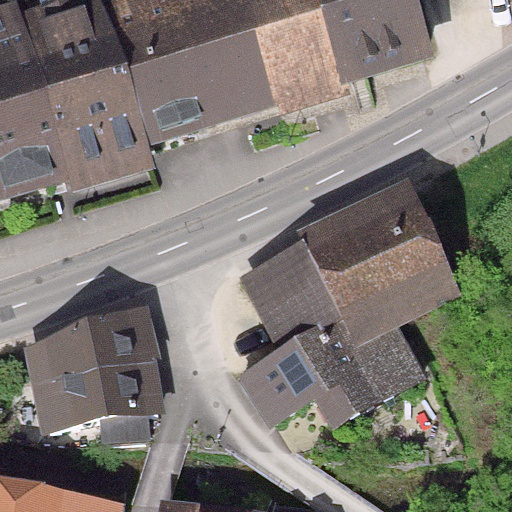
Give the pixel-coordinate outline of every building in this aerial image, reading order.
[(74,191),(156,164),(149,145),(103,2),(102,0),(62,0),(21,13),(16,0),(14,0),(0,4),(0,198),(69,179),(74,191)] [(149,145),(274,106),(241,0),(110,0),(103,2),(149,145)] [(355,94),(351,81),(434,56),(416,0),(241,0),(274,106),(278,117),(355,94)] [(409,176),(297,230),(302,239),(344,319),(357,346),(398,326),(463,294),(409,176)] [(302,239),(241,276),(276,348),(318,324),(323,331),(344,319),(302,239)] [(24,347),(42,433),(101,424),(101,443),(152,440),(149,416),(166,413),(157,359),(161,358),(148,305),(24,347)] [(276,348),(237,377),(270,430),(315,399),(333,430),(427,379),(398,326),(357,346),(344,319),(323,331),(318,324),(276,348)] [(0,511),(123,511),(125,504),(43,482),(0,476),(0,511)] [(266,511),(161,499),(158,511),(266,511)]
